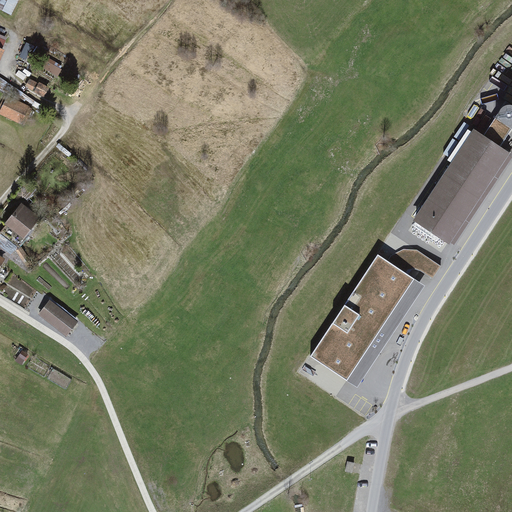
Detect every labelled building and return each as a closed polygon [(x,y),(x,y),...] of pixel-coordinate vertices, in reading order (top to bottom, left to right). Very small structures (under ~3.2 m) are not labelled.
[(6,0),(3,10),(14,13),(17,0),(6,0)] [(30,78),(27,86),(45,94),(48,87),(30,78)] [(7,98),(0,112),(0,113),(22,123),(29,108),(7,98)] [(511,129),(511,104),(506,101),(501,110),(495,118),(504,125),(511,129)] [(484,135),(501,147),(511,130),(511,129),(504,125),(495,118),(484,135)] [(511,153),(501,147),(484,135),(474,129),(413,221),(454,247),(511,159),(511,153)] [(37,218),(22,206),(7,224),(22,236),(37,218)] [(0,231),(0,242),(7,247),(12,238),(0,231)] [(424,286),(378,255),(344,305),(332,324),(310,357),(356,388),(386,343),(424,286)] [(79,325),(51,303),(40,318),(68,340),(79,325)] [(354,463),(348,462),(346,472),(353,473),(354,463)]
